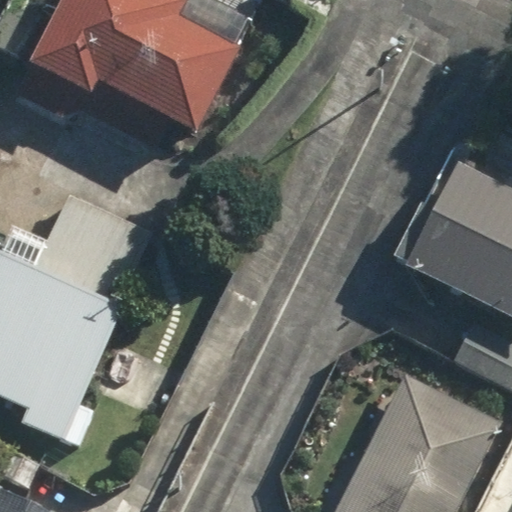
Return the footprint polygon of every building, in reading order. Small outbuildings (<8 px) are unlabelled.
[(182,9),(164,0),(61,0),(11,99),(57,123),(78,117),(152,155),(166,130),(192,143),(236,56),(174,24),(182,9)] [(400,275),(511,331),(511,201),(451,171),(429,217),(417,211),(391,262),(403,268),(400,275)] [(117,320),(0,267),(0,403),(15,411),(6,430),(57,453),(117,320)] [(511,349),(472,329),(452,366),(511,397),(511,349)] [(454,511),(497,427),(402,380),(335,511),(454,511)] [(0,511),(58,511),(59,510),(13,486),(0,511)]
